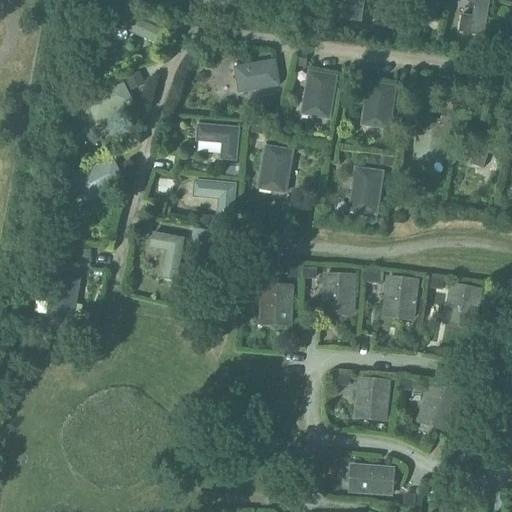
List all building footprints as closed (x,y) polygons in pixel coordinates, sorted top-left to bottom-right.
[(200,0),(200,9),(235,13),(236,0),(200,0)] [(261,0),(260,8),(297,14),(299,0),(261,0)] [(362,24),(365,0),(349,0),(349,7),(332,4),(330,20),(362,24)] [(411,0),(409,19),(437,23),(439,0),(411,0)] [(461,17),(458,33),(484,37),(490,0),(475,0),(472,18),(461,17)] [(161,33),(120,16),(114,30),(155,48),(161,33)] [(280,87),(276,60),(234,68),(238,95),(280,87)] [(309,73),(301,117),(330,122),(338,78),(309,73)] [(134,105),(122,80),(84,99),(96,124),(134,105)] [(367,83),(360,128),(390,132),(397,88),(367,83)] [(446,136),(451,137),(453,124),(448,123),(448,122),(419,118),(414,161),(443,165),(446,136)] [(496,130),(483,125),(470,165),(483,169),(496,130)] [(237,163),(240,129),(197,126),(196,143),(221,146),(220,162),(237,163)] [(286,196),(294,152),(264,147),(257,191),(286,196)] [(87,203),(126,183),(113,158),(75,178),(87,203)] [(378,217),(384,173),(354,169),(348,213),(378,217)] [(219,202),(218,218),(235,219),(237,185),(194,183),(193,201),(219,202)] [(177,282),(185,239),(153,233),(150,249),(166,252),(161,279),(177,282)] [(73,322),(81,280),(54,275),(46,317),(73,322)] [(354,318),(356,276),(323,275),(322,317),(354,318)] [(414,322),(419,282),(386,278),(382,319),(414,322)] [(261,285),(259,326),(292,328),(294,287),(261,285)] [(475,331),(482,291),(451,286),(443,325),(475,331)] [(358,379),(354,420),(387,424),(391,382),(358,379)] [(448,434),(461,395),(430,384),(417,424),(448,434)] [(351,466),(349,495),(392,499),(395,469),(351,466)]
